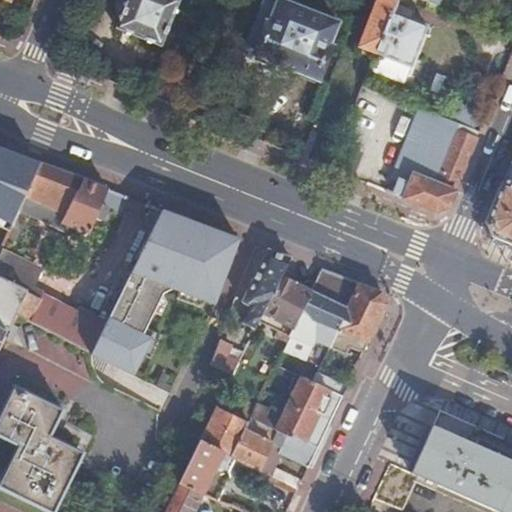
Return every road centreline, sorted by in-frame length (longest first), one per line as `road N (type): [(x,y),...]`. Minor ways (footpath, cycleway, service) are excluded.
road 1 (primary): [(1,114),(430,295)]
road 2 (primary): [(448,258),(136,135),(25,72)]
road 3 (residential): [(405,350),(327,511)]
road 4 (tertiary): [(511,105),(448,258)]
